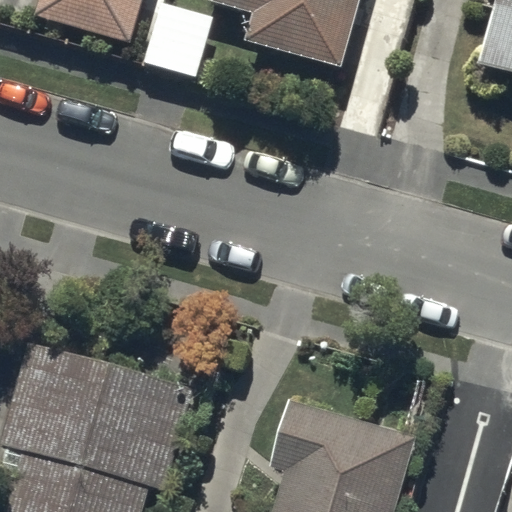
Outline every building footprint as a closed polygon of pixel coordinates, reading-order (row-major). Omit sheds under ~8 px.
[(139,44),(150,0),(44,0),(40,17),(139,44)] [(202,0),(201,3),(257,17),(250,44),(347,71),(366,0),(202,0)] [(511,0),(505,0),(486,70),(511,76),(511,0)] [(213,19),(164,8),(150,68),(199,79),(213,19)] [(195,392),(35,344),(4,448),(11,451),(3,477),(22,483),(13,511),(151,511),(158,489),(165,491),(195,392)] [(395,511),(415,442),(293,403),(274,471),(289,475),(279,511),(395,511)]
